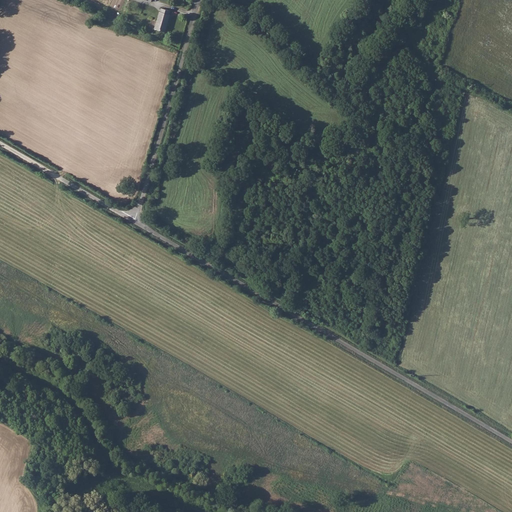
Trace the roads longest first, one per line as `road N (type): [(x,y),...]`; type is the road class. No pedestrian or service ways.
road 1 (unclassified): [(511,442),(134,221)]
road 2 (residential): [(134,221),(199,0)]
road 3 (unclassified): [(134,221),(0,143)]
